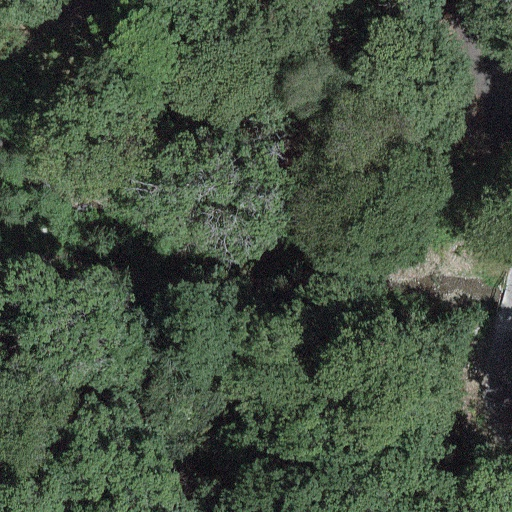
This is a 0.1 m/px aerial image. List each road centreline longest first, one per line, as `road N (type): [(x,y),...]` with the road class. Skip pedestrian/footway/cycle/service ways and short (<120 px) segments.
road 1 (unclassified): [(511,186),(466,0)]
road 2 (unclassified): [(511,448),(498,379),(511,321)]
